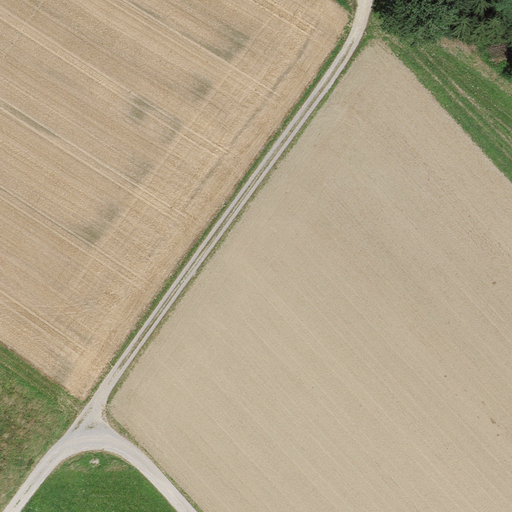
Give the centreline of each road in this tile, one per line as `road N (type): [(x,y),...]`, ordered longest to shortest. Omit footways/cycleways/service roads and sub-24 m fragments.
road 1 (track): [(83,418),(351,32),(363,0)]
road 2 (track): [(179,511),(83,418)]
road 3 (track): [(83,418),(6,511)]
